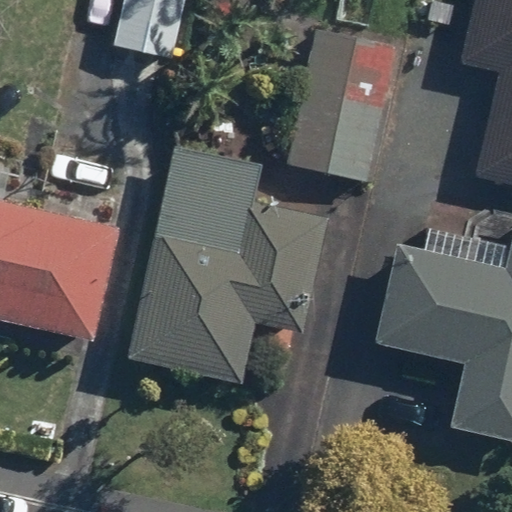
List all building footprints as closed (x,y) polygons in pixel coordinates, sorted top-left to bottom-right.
[(180,0),(119,0),(115,45),(175,51),(180,0)] [(511,192),(511,0),(471,0),(458,61),(495,70),(470,183),(511,192)] [(399,52),(315,34),(288,165),(372,182),(399,52)] [(256,173),(176,154),(125,362),(239,390),(255,324),(304,336),(331,227),(248,206),(256,173)] [(115,231),(0,204),(0,323),(89,344),(115,231)] [(511,225),(502,275),(386,251),(365,351),(457,370),(443,437),(511,451),(511,225)]
